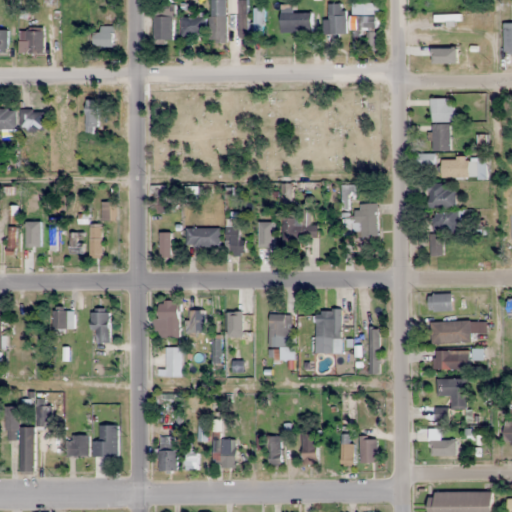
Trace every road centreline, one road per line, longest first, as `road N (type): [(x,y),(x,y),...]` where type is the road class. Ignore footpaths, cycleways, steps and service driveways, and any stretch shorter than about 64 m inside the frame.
road 1 (residential): [(142,511),(135,0)]
road 2 (residential): [(511,279),(0,284)]
road 3 (residential): [(401,511),(397,0)]
road 4 (residential): [(401,496),(0,497)]
road 5 (residential): [(398,72),(0,78)]
